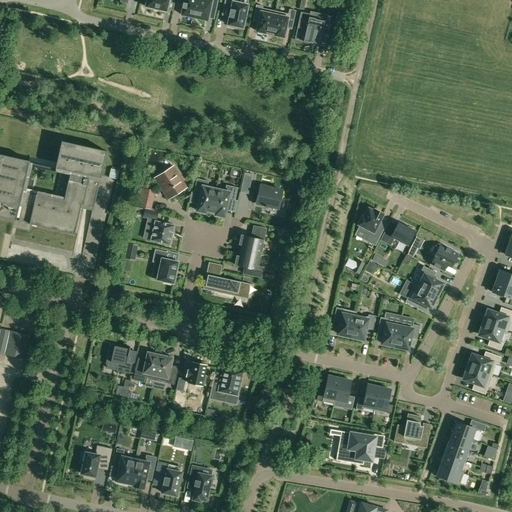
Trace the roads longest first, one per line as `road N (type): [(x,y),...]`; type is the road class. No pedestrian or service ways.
road 1 (residential): [(62,0),(87,20),(357,79)]
road 2 (unclassified): [(297,354),(357,79)]
road 3 (residential): [(261,476),(488,511)]
road 4 (residential): [(36,457),(71,304)]
road 5 (residential): [(441,398),(490,254)]
road 6 (residential): [(478,248),(408,379)]
road 7 (unclassified): [(261,476),(297,354)]
